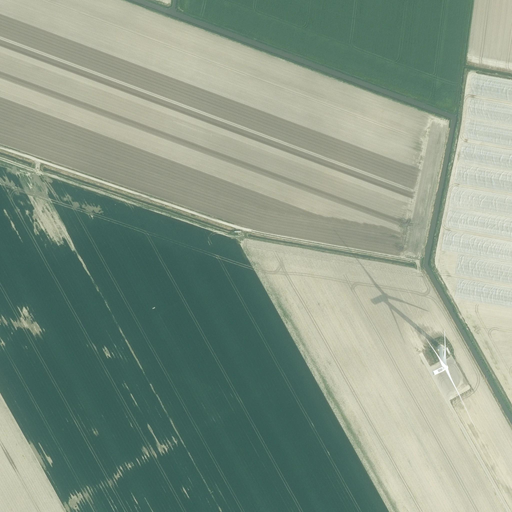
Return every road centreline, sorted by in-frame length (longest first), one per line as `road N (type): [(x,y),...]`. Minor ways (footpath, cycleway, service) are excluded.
road 1 (track): [(248,231),(0,147)]
road 2 (track): [(248,231),(415,261)]
